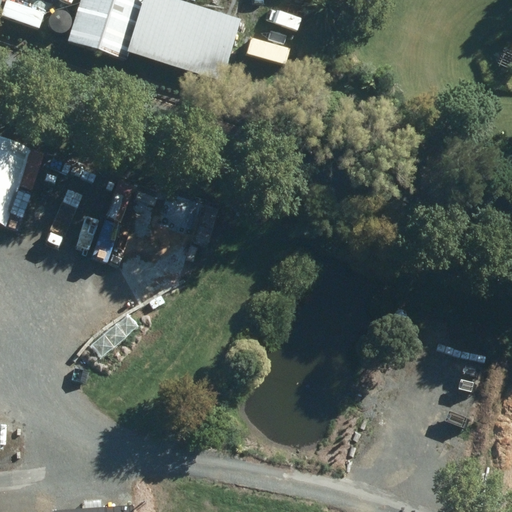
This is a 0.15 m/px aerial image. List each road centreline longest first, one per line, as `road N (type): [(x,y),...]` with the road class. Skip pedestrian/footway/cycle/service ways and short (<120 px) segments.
road 1 (unknown): [(511,206),(0,39)]
road 2 (unknown): [(0,356),(94,441),(131,440),(304,472),(371,492),(401,511)]
